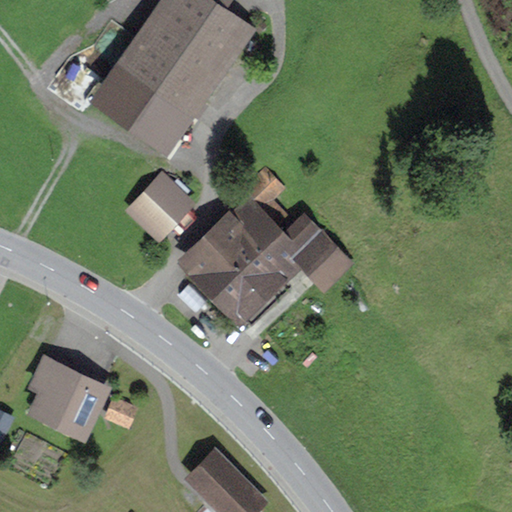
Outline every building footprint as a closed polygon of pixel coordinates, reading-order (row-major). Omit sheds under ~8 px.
[(203,102),(195,97),(243,28),(202,0),(169,0),(103,94),(165,139),(187,108),(195,114),(203,102)] [(279,190),(265,175),(251,187),(266,202),(268,200),(279,190)] [(161,177),(132,208),(157,232),(186,201),(161,177)] [(302,218),(293,226),(268,200),(266,202),(258,209),(257,208),(237,227),(231,220),(189,259),(214,286),(254,248),(258,252),(281,232),(302,255),(302,256),(323,280),(343,262),(302,218)] [(291,286),(281,276),(302,256),(302,255),(281,232),(258,252),(254,248),(214,286),(240,314),(244,310),(254,320),(291,286)] [(38,407),(80,427),(98,390),(57,370),(59,367),(44,359),(32,383),(47,390),(38,407)] [(127,423),(133,408),(114,400),(108,415),(127,423)] [(0,413),(0,435),(0,436),(9,418),(0,413)] [(190,476),(226,511),(249,511),(260,501),(213,453),(190,476)]
